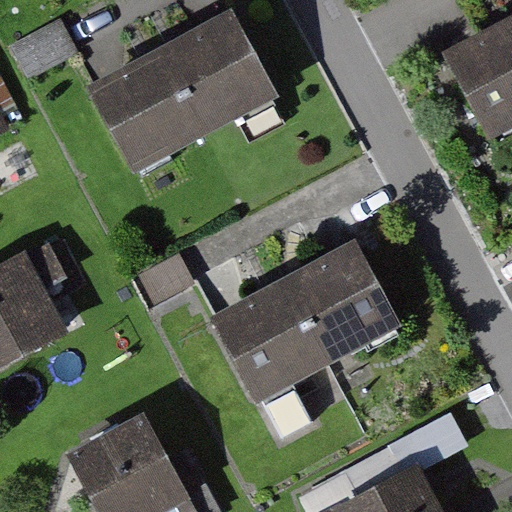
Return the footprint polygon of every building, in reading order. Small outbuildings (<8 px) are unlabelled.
[(49,4),(0,28),(0,29),(28,84),(77,58),(68,40),(49,4)] [(252,15),(182,50),(227,136),(296,100),(252,15)] [(511,138),(511,31),(464,58),(508,140),(511,138)] [(182,50),(113,86),(157,172),(227,136),(182,50)] [(374,242),(303,280),(349,367),(420,330),(374,242)] [(60,277),(43,243),(0,265),(0,365),(64,333),(40,287),(60,277)] [(182,255),(143,274),(155,299),(194,279),(182,255)] [(303,280),(231,318),(278,405),(349,367),(303,280)] [(139,417),(64,457),(92,511),(154,511),(181,498),(139,417)] [(459,511),(436,467),(348,511),(459,511)]
